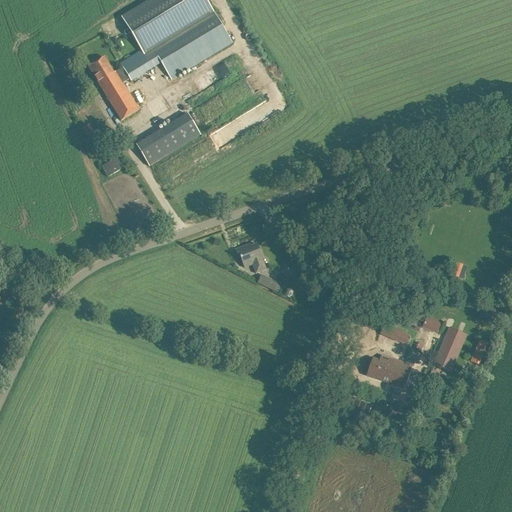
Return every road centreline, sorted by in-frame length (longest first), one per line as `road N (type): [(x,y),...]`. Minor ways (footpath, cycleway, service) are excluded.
road 1 (unclassified): [(0,400),(46,307),(81,274),(511,120)]
road 2 (track): [(400,158),(284,511)]
